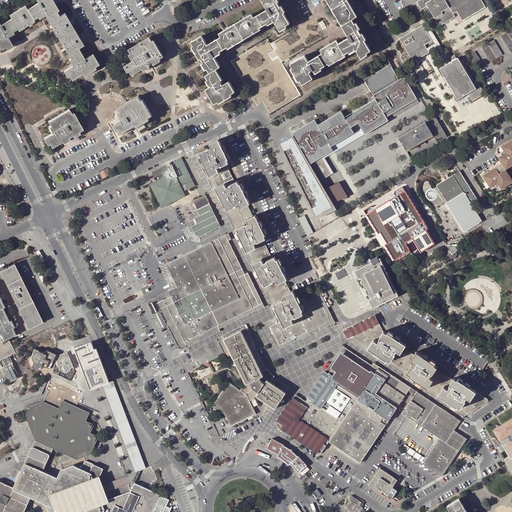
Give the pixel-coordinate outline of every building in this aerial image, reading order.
[(0,46),(2,50),(6,47),(12,44),(8,37),(7,35),(13,32),(18,29),(24,26),(28,23),(34,20),(38,17),(44,14),(45,15),(49,22),(51,21),(55,28),(53,28),(55,32),(57,31),(64,43),(62,44),(65,48),(66,47),(70,53),(68,54),(71,58),(75,65),(73,66),(66,70),(70,76),(72,80),(83,74),(95,67),(99,64),(93,54),(85,59),(79,48),(84,45),(65,13),(60,16),(57,12),(50,0),(36,0),(38,3),(28,9),(26,6),(10,15),(12,19),(1,25),(0,23),(0,46)] [(52,0),(50,0),(57,12),(59,11),(52,0)] [(206,81),(210,87),(206,90),(214,104),(218,102),(219,103),(232,96),(231,94),(235,92),(229,81),(223,85),(220,81),(222,80),(216,69),(220,67),(214,57),(220,53),(220,52),(227,47),(228,49),(260,30),(259,28),(267,23),(268,25),(275,21),(280,31),(286,27),(286,26),(290,23),(284,13),(285,12),(282,6),(280,7),(277,3),(279,1),(278,0),(261,0),(267,9),(253,17),(251,14),(232,25),(219,33),(221,37),(207,45),(202,36),(191,42),(193,46),(192,47),(200,60),(201,59),(203,62),(202,64),(206,70),(207,69),(210,73),(206,76),(208,80),(206,81)] [(305,55),(291,64),(293,68),(291,69),(299,81),(300,80),(303,84),(313,78),(309,72),(314,70),(316,73),(322,70),(321,68),(329,64),(330,65),(346,55),(345,54),(349,52),(350,53),(356,49),(361,58),(368,54),(367,53),(371,50),(365,40),(366,39),(363,33),(361,34),(359,30),(360,29),(356,23),(355,23),(352,19),(358,16),(347,0),(326,0),(349,37),(338,43),(336,40),(320,50),(322,53),(309,61),(305,55)] [(419,0),(417,1),(422,9),(427,6),(436,20),(438,24),(439,26),(455,17),(453,13),(457,11),(463,20),(486,7),(481,0),(447,0),(446,1),(444,0),(419,0)] [(400,38),(413,62),(429,52),(427,48),(425,44),(432,40),(423,25),(400,38)] [(511,29),(501,36),(510,51),(511,49),(511,29)] [(64,43),(57,31),(55,32),(62,44),(64,43)] [(129,49),(132,54),(135,60),(133,61),(127,65),(130,71),(133,75),(143,69),(149,66),(154,63),(160,60),(164,57),(158,47),(156,48),(152,42),(150,37),(129,49)] [(482,47),(491,62),(503,55),(494,40),(482,47)] [(469,55),(478,70),(484,66),(475,51),(469,55)] [(440,68),(458,99),(468,93),(473,101),(484,94),(478,83),(474,85),(458,58),(447,64),(440,68)] [(417,99),(404,77),(399,80),(388,61),(362,76),(376,99),(353,113),(354,114),(346,119),(341,111),(318,125),(315,120),(292,133),(295,138),(296,141),(291,144),(289,142),(288,140),(281,144),(317,217),(324,213),(320,206),(326,203),(328,207),(348,196),(341,181),(322,190),(317,183),(332,173),(323,156),(334,150),(332,146),(354,133),(351,127),(359,123),(365,134),(389,120),(386,117),(417,99)] [(96,69),(95,67),(83,74),(84,76),(96,69)] [(118,109),(121,113),(125,119),(123,120),(116,124),(119,130),(122,134),(136,126),(149,118),(153,116),(146,105),(145,106),(141,100),(139,96),(118,109)] [(417,99),(386,117),(389,120),(419,102),(417,99)] [(49,121),(51,126),(55,132),(53,133),(46,137),(50,143),(52,147),(63,141),(69,137),(73,135),(79,131),(83,129),(77,119),(75,120),(72,113),(70,109),(49,121)] [(424,123),(400,137),(407,149),(433,134),(434,135),(438,142),(441,140),(447,137),(434,115),(431,117),(423,122),(424,123)] [(150,120),(149,118),(136,126),(138,128),(150,120)] [(307,246),(305,243),(310,241),(307,236),(298,218),(255,130),(253,131),(245,135),(236,139),(296,263),(306,258),(313,254),(316,253),(311,244),(307,246)] [(409,150),(434,135),(433,134),(407,149),(409,150)] [(210,143),(212,147),(208,149),(208,148),(201,152),(202,155),(201,156),(211,176),(212,175),(220,171),(218,167),(221,166),(221,167),(227,164),(230,163),(228,159),(229,159),(219,139),(210,143)] [(499,158),(501,162),(502,163),(495,168),(489,172),(488,172),(483,175),(490,188),(497,184),(501,190),(511,182),(511,179),(506,170),(511,166),(511,165),(511,141),(502,148),(506,153),(502,156),(499,158)] [(181,158),(175,161),(175,163),(169,166),(168,164),(152,172),(155,177),(163,173),(166,179),(153,185),(163,205),(179,197),(179,195),(180,191),(187,187),(188,189),(195,186),(181,158)] [(231,185),(230,184),(235,182),(227,164),(221,167),(221,166),(218,167),(220,171),(212,175),(217,187),(225,183),(227,187),(231,185)] [(447,203),(446,203),(465,232),(480,223),(482,221),(472,204),(478,200),(460,171),(437,185),(447,203)] [(239,204),(241,208),(248,205),(250,203),(241,184),(240,184),(238,181),(235,182),(230,184),(231,185),(227,187),(225,183),(217,187),(216,187),(226,207),(227,207),(228,210),(229,210),(236,206),(236,205),(239,204)] [(367,214),(379,234),(381,233),(388,244),(386,245),(395,260),(410,251),(405,243),(413,239),(421,252),(435,244),(426,230),(428,229),(405,191),(397,196),(395,196),(395,197),(393,197),(392,199),(390,199),(390,201),(388,201),(387,202),(385,202),(385,204),(383,204),(382,205),(380,205),(380,207),(377,207),(377,208),(375,208),(374,210),(367,214)] [(193,201),(198,210),(210,203),(206,196),(193,201)] [(221,226),(210,203),(198,210),(200,215),(195,218),(197,224),(192,226),(196,234),(200,236),(221,226)] [(249,223),(247,219),(253,216),(248,205),(241,208),(239,204),(236,205),(236,206),(229,210),(237,227),(245,224),(246,225),(249,223)] [(258,242),(258,243),(263,240),(266,239),(265,235),(266,235),(256,215),(253,216),(247,219),(249,223),(246,225),(245,224),(237,227),(239,231),(238,232),(247,251),(249,251),(257,247),(255,243),(258,242)] [(313,232),(305,215),(298,218),(307,236),(313,232)] [(181,344),(160,302),(157,303),(180,348),(186,345),(187,347),(220,331),(219,329),(258,310),(265,307),(248,273),(246,274),(229,241),(232,239),(229,233),(225,235),(223,236),(246,281),(247,280),(260,305),(211,329),(212,331),(197,339),(196,336),(181,344)] [(223,236),(203,246),(177,258),(167,264),(178,286),(169,290),(172,296),(160,302),(181,344),(196,336),(197,339),(212,331),(211,329),(260,305),(247,280),(246,281),(223,236)] [(268,261),(267,260),(272,258),(263,240),(258,243),(258,242),(255,243),(257,247),(249,251),(254,262),(262,258),(264,263),(268,261)] [(176,255),(177,258),(203,246),(201,242),(176,255)] [(457,251),(456,248),(449,249),(450,250),(448,255),(450,259),(455,258),(457,255),(455,252),(457,251)] [(276,280),(279,283),(285,280),(288,279),(278,259),(277,260),(275,256),(272,258),(267,260),(268,261),(264,263),(262,258),(254,262),(253,263),(263,283),(264,282),(266,286),(267,285),(274,282),(273,281),(276,280)] [(398,296),(390,279),(380,258),(378,259),(377,257),(372,260),(372,262),(355,271),(359,280),(361,279),(370,299),(369,300),(373,308),(398,296)] [(43,321),(15,264),(0,271),(29,328),(43,321)] [(286,299),(284,295),(291,292),(285,280),(279,283),(276,280),(273,281),(274,282),(267,285),(275,303),(283,299),(283,300),(286,299)] [(302,311),(303,310),(299,302),(293,290),(291,292),(284,295),(286,299),(283,300),(283,299),(275,303),(276,307),(275,307),(282,321),(285,327),(294,323),(292,318),(295,317),(296,318),(304,314),(302,311)] [(306,309),(303,310),(302,311),(304,314),(296,318),(295,317),(292,318),(294,323),(285,327),(282,321),(271,326),(280,345),(330,321),(322,305),(325,303),(320,291),(302,300),(302,301),(306,309)] [(9,339),(10,338),(13,336),(11,333),(15,331),(13,327),(15,326),(12,320),(10,321),(3,308),(5,307),(0,296),(0,334),(2,333),(5,340),(9,339)] [(159,313),(156,314),(163,328),(168,325),(157,304),(152,306),(154,310),(157,308),(159,313)] [(358,323),(343,331),(347,339),(351,337),(367,347),(372,339),(377,343),(379,340),(378,339),(383,332),(375,316),(358,323)] [(245,333),(264,370),(266,369),(244,324),(189,351),(191,355),(206,347),(208,351),(219,345),(217,342),(239,331),(241,335),(245,333)] [(251,400),(254,397),(256,395),(275,408),(287,389),(272,379),(271,381),(266,379),(262,371),(264,370),(245,333),(241,335),(239,331),(217,342),(219,345),(208,351),(206,347),(191,355),(197,367),(230,351),(246,384),(239,389),(228,382),(213,405),(218,408),(224,413),(230,425),(255,413),(249,401),(251,400)] [(377,343),(372,339),(367,347),(386,360),(387,359),(390,361),(395,355),(394,354),(396,351),(400,353),(403,349),(405,345),(387,332),(386,333),(383,331),(383,332),(378,339),(379,340),(377,343)] [(410,374),(406,372),(390,361),(387,359),(386,360),(367,347),(351,337),(347,339),(361,348),(375,358),(387,366),(388,364),(403,375),(402,376),(454,410),(463,417),(468,413),(460,408),(457,406),(456,407),(438,395),(439,393),(428,386),(427,387),(409,375),(410,374)] [(9,339),(5,340),(3,341),(0,342),(0,357),(2,361),(4,360),(10,357),(9,356),(16,353),(9,339)] [(94,341),(79,346),(94,387),(110,382),(98,348),(97,348),(94,341)] [(94,387),(79,346),(78,347),(93,388),(94,387)] [(377,370),(371,366),(372,365),(343,346),(325,372),(328,374),(341,354),(343,353),(346,353),(375,372),(377,370)] [(100,347),(98,348),(110,382),(112,381),(100,347)] [(390,361),(406,372),(410,366),(412,366),(414,362),(410,360),(413,355),(403,349),(400,353),(396,351),(394,354),(395,355),(390,361)] [(46,354),(38,351),(32,353),(31,356),(33,362),(32,366),(36,368),(40,365),(49,369),(53,360),(56,354),(48,350),(46,354)] [(65,372),(77,368),(70,351),(59,355),(56,361),(59,370),(65,372)] [(412,366),(410,366),(406,372),(410,374),(409,375),(427,387),(428,386),(433,379),(429,377),(431,374),(432,374),(435,369),(437,367),(434,365),(434,364),(416,352),(413,355),(410,360),(414,362),(412,366)] [(376,426),(379,422),(382,418),(387,421),(408,391),(377,370),(375,372),(346,353),(343,353),(341,354),(328,374),(359,395),(342,420),(310,400),(306,406),(295,399),(287,412),(280,423),(292,431),(319,449),(322,451),(328,442),(360,463),(382,430),(376,426)] [(10,383),(18,379),(18,374),(12,362),(7,364),(4,360),(2,361),(1,362),(10,383)] [(377,370),(408,391),(410,387),(374,363),(372,365),(371,366),(377,370)] [(271,381),(272,379),(274,377),(274,376),(267,368),(266,369),(264,370),(262,371),(266,379),(271,381)] [(429,377),(433,379),(428,386),(439,393),(443,386),(447,389),(449,385),(452,380),(435,369),(432,374),(431,374),(429,377)] [(310,400),(328,374),(325,372),(308,398),(310,400)] [(342,420),(359,395),(328,374),(310,400),(342,420)] [(287,389),(289,387),(274,377),(272,379),(287,389)] [(447,389),(443,386),(439,393),(438,395),(456,407),(457,406),(460,408),(464,402),(463,401),(465,398),(469,400),(475,391),(457,379),(456,380),(453,378),(452,380),(449,385),(447,389)] [(142,464),(144,469),(147,468),(115,380),(113,381),(105,384),(137,471),(138,471),(136,466),(142,464)] [(76,408),(76,406),(78,402),(81,395),(53,382),(44,401),(44,402),(60,410),(63,402),(76,408)] [(458,424),(460,421),(416,391),(414,395),(458,424)] [(486,398),(475,391),(469,400),(465,398),(463,401),(464,402),(460,408),(468,413),(488,401),(486,398)] [(306,406),(310,400),(308,398),(305,401),(295,394),(293,397),(295,399),(306,406)] [(402,413),(406,416),(439,438),(426,459),(423,463),(423,464),(442,476),(466,439),(454,430),(458,424),(414,395),(402,413)] [(287,412),(295,399),(293,397),(285,410),(287,412)] [(84,421),(87,415),(88,413),(76,408),(63,402),(60,410),(44,402),(43,403),(31,407),(28,415),(36,438),(57,448),(56,448),(78,458),(90,454),(97,437),(89,433),(93,425),(84,421)] [(280,423),(287,412),(285,410),(276,424),(291,434),(292,431),(280,423)] [(509,456),(504,459),(511,472),(511,418),(493,430),(502,445),(505,450),(509,456)] [(319,449),(292,431),(291,434),(317,451),(319,449)] [(292,453),(292,449),(287,449),(282,447),(284,444),(272,438),(267,448),(278,454),(279,454),(282,456),(285,457),(288,460),(290,463),(299,473),(307,465),(298,456),(296,457),(292,453)] [(14,488),(0,482),(0,511),(24,511),(32,497),(47,504),(49,511),(152,511),(160,496),(160,494),(135,483),(134,484),(131,491),(107,500),(103,489),(99,479),(100,477),(98,476),(101,470),(103,471),(103,469),(86,461),(82,470),(75,466),(62,470),(58,478),(44,471),(54,449),(37,441),(34,442),(25,463),(26,466),(23,473),(21,472),(14,488)] [(402,449),(423,463),(426,459),(405,445),(402,449)] [(397,480),(380,468),(368,486),(380,494),(382,491),(388,495),(387,496),(391,499),(396,490),(392,487),(397,480)] [(307,488),(311,493),(316,490),(312,484),(307,488)] [(359,511),(362,508),(361,507),(359,505),(361,502),(351,495),(349,499),(350,500),(345,508),(351,511),(359,511)] [(152,511),(169,511),(171,509),(165,507),(168,500),(160,496),(152,511)] [(466,511),(459,498),(447,506),(450,511),(466,511)]
